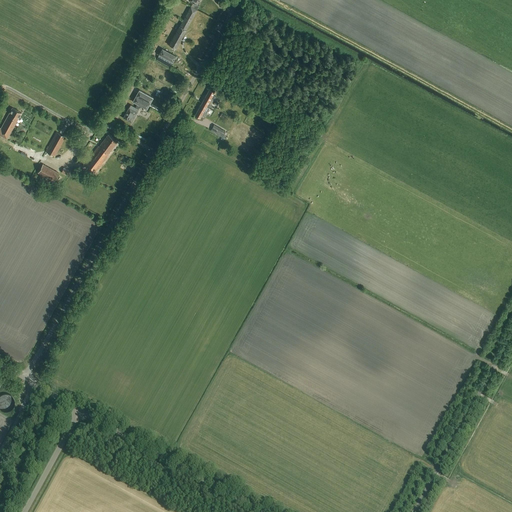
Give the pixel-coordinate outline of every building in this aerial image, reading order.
[(194,8),(193,8),(197,10),(199,6),(197,5),(199,0),(188,0),(189,0),(196,4),(194,8)] [(197,10),(193,8),(194,8),(191,6),(180,26),(186,30),(197,10)] [(186,30),(180,26),(179,26),(169,45),(176,49),(186,30)] [(173,62),(176,56),(162,48),(159,54),(159,55),(158,56),(156,59),(170,67),(172,64),(172,62),(173,63),(173,62)] [(137,104),(135,107),(131,105),(123,118),(131,122),(139,109),(138,109),(140,106),(147,109),(153,98),(153,97),(139,89),(132,101),(137,104)] [(206,107),(209,108),(211,105),(208,103),(211,98),(214,100),(216,96),(213,95),(214,92),(209,89),(202,103),(207,106),(206,107)] [(206,113),(209,108),(206,107),(207,106),(202,103),(195,115),(200,118),(202,115),(204,117),(206,113)] [(0,127),(0,135),(7,139),(21,113),(12,108),(1,128),(0,127)] [(222,137),(225,131),(214,125),(211,131),(222,137)] [(55,156),(66,137),(56,132),(45,151),(55,156)] [(108,154),(118,142),(108,135),(99,147),(98,146),(84,164),(95,173),(109,155),(108,154)] [(42,164),(38,173),(54,181),(58,173),(42,164)]
